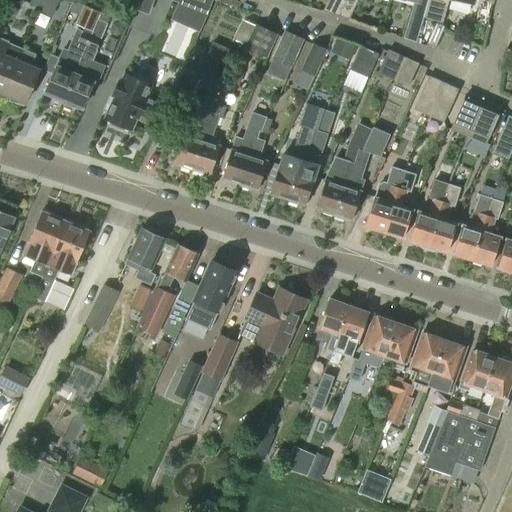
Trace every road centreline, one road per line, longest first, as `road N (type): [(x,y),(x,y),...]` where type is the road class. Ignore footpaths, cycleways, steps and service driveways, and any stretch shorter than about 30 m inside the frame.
road 1 (unclassified): [(511,315),(0,151)]
road 2 (residential): [(511,102),(485,89),(503,0)]
